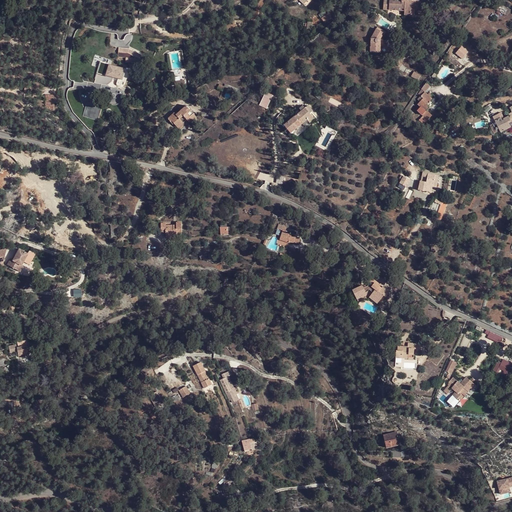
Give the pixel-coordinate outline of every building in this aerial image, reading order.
[(388,3),(383,3),(382,13),(388,13),(388,12),(404,13),(403,17),(414,18),(414,10),(419,10),(420,2),(414,2),(407,2),(407,0),(400,0),(401,2),(388,1),(388,3)] [(507,15),(510,9),(501,4),(498,11),(507,15)] [(323,23),(332,18),(329,13),(320,18),(323,23)] [(385,32),(378,27),(373,35),(371,38),(372,46),(369,46),(369,52),(381,52),(380,39),(385,32)] [(352,45),(351,49),(358,53),(360,49),(352,45)] [(106,75),(108,63),(100,61),(98,73),(106,75)] [(124,75),(126,70),(110,64),(106,75),(120,81),(121,78),(122,79),(124,75)] [(420,76),(414,72),(411,76),(418,80),(420,76)] [(434,99),(430,90),(425,92),(426,94),(422,96),(423,102),(418,104),(420,110),(428,107),(427,102),(434,99)] [(258,104),(267,109),(274,95),(266,91),(258,104)] [(82,116),(97,121),(102,106),(87,101),(82,116)] [(188,118),(194,110),(186,104),(177,114),(174,111),(168,118),(174,124),(176,123),(180,126),(183,121),(187,117),(188,118)] [(511,105),(510,107),(511,111),(507,114),(508,117),(503,119),(502,117),(499,118),(494,120),(494,122),(500,133),(510,128),(507,122),(511,119),(511,105)] [(306,106),(290,118),(301,124),(307,119),(313,115),(306,106)] [(197,113),(194,110),(188,118),(190,120),(197,113)] [(313,115),(307,119),(310,123),(316,118),(313,115)] [(301,124),(290,118),(284,123),(291,132),(301,124)] [(188,125),(183,121),(180,126),(179,128),(183,131),(188,125)] [(499,131),(494,122),(488,125),(493,134),(499,131)] [(432,190),(435,175),(424,173),(423,179),(424,179),(423,182),(421,181),(419,190),(431,193),(432,190)] [(410,179),(405,177),(400,185),(405,187),(410,179)] [(438,216),(437,220),(439,221),(440,221),(448,201),(444,199),(442,204),(436,202),(433,211),(439,213),(438,216)] [(231,235),(230,227),(225,227),(225,223),(219,224),(219,227),(220,236),(231,235)] [(174,236),(179,236),(183,235),(183,224),(178,224),(178,227),(169,228),(169,225),(161,225),(162,235),(168,234),(168,239),(174,239),(174,236)] [(298,247),(299,240),(288,239),(289,236),(285,234),(286,230),(278,227),(276,231),(276,232),(281,234),(280,245),(298,247)] [(13,260),(11,265),(20,270),(24,264),(25,265),(31,253),(21,249),(15,261),(13,260)] [(378,310),(390,296),(371,280),(366,285),(372,289),(370,291),(374,294),(368,301),(378,310)] [(354,304),(366,299),(361,288),(350,294),(354,304)] [(418,349),(418,342),(409,341),(409,345),(400,345),(399,348),(397,348),(396,361),(414,361),(416,349),(418,349)] [(505,377),(511,363),(501,357),(493,370),(505,377)] [(451,374),(457,363),(451,359),(445,371),(451,374)] [(203,382),(208,380),(203,372),(199,374),(203,382)] [(219,381),(222,388),(225,392),(231,389),(224,374),(219,376),(221,380),(219,381)] [(457,398),(464,391),(453,379),(447,384),(450,388),(449,389),(457,398)] [(209,380),(208,380),(203,382),(201,383),(204,389),(212,385),(209,380)] [(186,386),(177,391),(181,398),(190,394),(186,386)] [(395,440),(394,434),(385,436),(386,443),(395,440)] [(385,436),(383,436),(387,451),(401,447),(399,441),(395,440),(386,443),(385,436)] [(243,441),(242,442),(245,453),(254,451),(254,449),(257,449),(254,439),(243,441)] [(221,485),(224,495),(231,493),(228,483),(221,485)]
